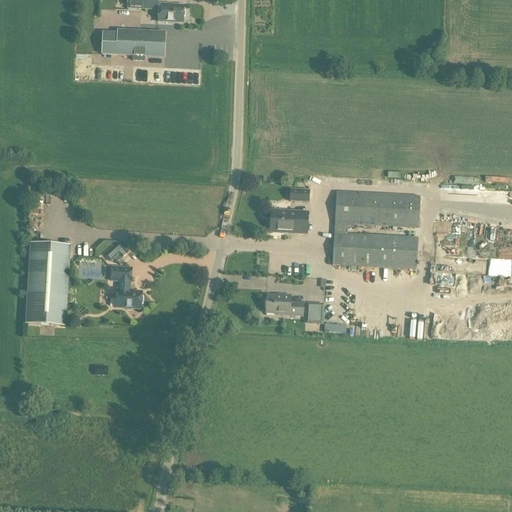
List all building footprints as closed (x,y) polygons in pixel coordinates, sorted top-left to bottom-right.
[(128,0),(128,9),(159,11),(158,23),(183,24),(183,19),(185,18),(185,14),(184,12),(184,7),(159,6),(159,0),(128,0)] [(118,32),(116,57),(164,59),(166,34),(118,32)] [(290,190),(289,202),(308,204),(309,191),(290,190)] [(336,193),(334,225),(418,230),(420,197),(336,193)] [(271,211),(270,234),(307,236),(308,213),(271,211)] [(84,223),(80,226),(88,234),(92,230),(84,223)] [(334,234),(332,267),(416,270),(418,239),(334,234)] [(120,245),(106,257),(111,263),(120,256),(124,259),(129,255),(120,245)] [(28,246),(22,327),(63,330),(68,248),(28,246)] [(111,269),(110,283),(119,283),(118,291),(116,291),(115,309),(140,311),(141,294),(133,293),(133,292),(127,292),(128,284),(130,284),(131,270),(111,269)] [(266,297),(265,315),(282,316),(282,317),(303,318),(303,306),(290,305),(290,297),(281,297),(281,298),(266,297)] [(306,305),(305,325),(322,326),(323,306),(306,305)] [(346,327),(325,325),(325,333),(345,334),(346,327)]
